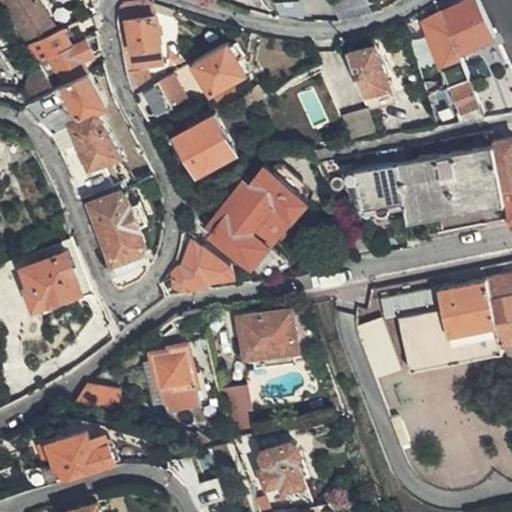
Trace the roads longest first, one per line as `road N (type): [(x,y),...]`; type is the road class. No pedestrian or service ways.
road 1 (residential): [(0,111),(33,124),(110,298),(131,305),(173,243),(172,194),(116,78),(109,0)]
road 2 (residential): [(511,237),(173,306),(83,376)]
road 3 (residential): [(175,0),(299,29),(360,24),(413,0)]
road 4 (residential): [(192,511),(178,489),(152,471),(128,470),(23,500),(16,511)]
road 5 (residential): [(324,155),(511,116)]
